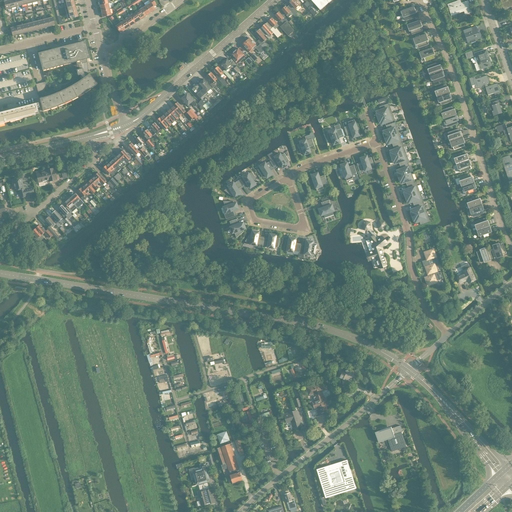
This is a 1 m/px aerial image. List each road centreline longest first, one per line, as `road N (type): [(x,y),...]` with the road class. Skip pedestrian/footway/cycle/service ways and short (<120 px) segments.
road 1 (tertiary): [(408,369),(319,327),(0,275)]
road 2 (residential): [(511,245),(424,0)]
road 3 (residential): [(240,511),(408,369)]
road 4 (residential): [(448,333),(421,302),(376,142)]
road 5 (tertiary): [(127,125),(272,0)]
road 6 (residential): [(0,241),(93,160),(89,136)]
road 7 (residential): [(287,178),(249,202),(253,217),(301,227),(299,212)]
